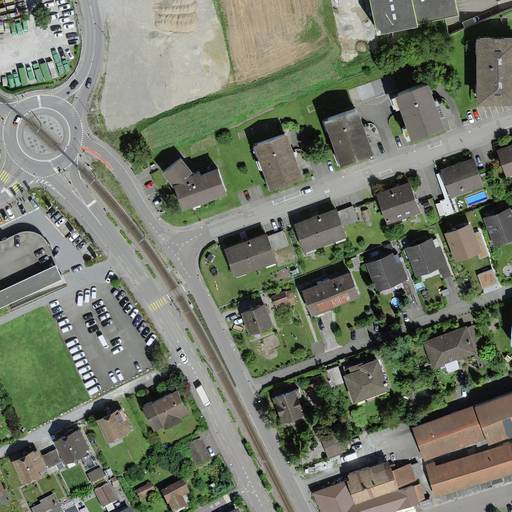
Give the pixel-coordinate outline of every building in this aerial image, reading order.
[(372,0),(377,25),(459,8),(457,0),(372,0)] [(511,31),(477,31),(477,98),(511,97),(511,31)] [(393,74),(348,90),(353,103),(398,87),(393,74)] [(396,89),(412,133),(445,122),(429,77),(396,89)] [(325,114),(341,159),(374,147),(358,102),(325,114)] [(254,140),(271,186),(304,173),(287,128),(254,140)] [(511,141),(497,147),(507,174),(511,171),(511,141)] [(182,154),(162,168),(175,182),(183,205),(228,190),(218,163),(201,169),(200,167),(194,169),(182,154)] [(441,167),(442,170),(436,172),(445,196),(484,183),(474,155),(441,167)] [(377,191),(388,221),(421,209),(410,178),(377,191)] [(453,196),(440,200),(445,214),(458,210),(453,196)] [(294,220),(305,249),(348,233),(345,225),(359,220),(353,204),(339,209),(337,204),(294,220)] [(511,207),(487,216),(498,246),(511,240),(511,207)] [(471,223),(446,232),(457,262),(482,253),(471,223)] [(225,245),(236,273),(278,258),(274,250),(289,244),(283,229),(269,234),(267,229),(225,245)] [(0,305),(64,276),(46,237),(34,231),(22,230),(0,240),(0,305)] [(431,239),(406,248),(417,278),(442,269),(431,239)] [(395,251),(365,262),(376,291),(406,280),(395,251)] [(302,289),(311,313),(362,294),(353,271),(302,289)] [(277,307),(298,302),(295,289),(273,295),(277,307)] [(266,303),(241,313),(249,332),(273,322),(266,303)] [(419,337),(428,366),(478,351),(469,322),(419,337)] [(339,365),(351,401),(387,389),(375,353),(339,365)] [(138,403),(149,426),(189,407),(178,383),(138,403)] [(269,393),(278,419),(304,411),(296,385),(269,393)] [(310,406),(319,406),(318,385),(308,385),(310,406)] [(511,388),(413,424),(424,458),(487,435),(488,439),(511,430),(511,388)] [(97,415),(109,440),(129,430),(116,406),(97,415)] [(55,436),(67,460),(87,451),(74,426),(55,436)] [(318,438),(325,455),(344,448),(337,430),(318,438)] [(426,462),(436,495),(511,471),(511,439),(436,463),(435,460),(426,462)] [(181,448),(190,468),(206,461),(197,441),(181,448)] [(8,459),(21,483),(40,474),(28,449),(8,459)] [(43,456),(48,468),(60,462),(54,450),(43,456)] [(348,478),(312,490),(322,511),(385,511),(426,499),(421,482),(392,490),(391,488),(417,479),(411,462),(393,467),(390,457),(348,471),(350,475),(347,476),(348,478)] [(188,496),(183,485),(159,497),(164,508),(168,506),(170,511),(182,511),(186,510),(181,500),(188,496)] [(95,499),(99,504),(117,494),(114,488),(95,499)] [(30,511),(43,511),(52,508),(45,497),(37,501),(40,506),(30,511)]
